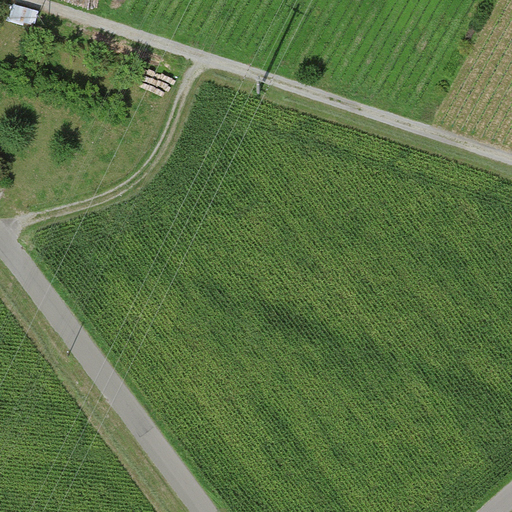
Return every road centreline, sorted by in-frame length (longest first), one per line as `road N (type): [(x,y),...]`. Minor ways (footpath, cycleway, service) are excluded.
road 1 (track): [(511,160),(14,0)]
road 2 (tertiary): [(207,511),(0,237)]
road 3 (track): [(199,59),(151,164),(113,196),(36,216),(0,237)]
